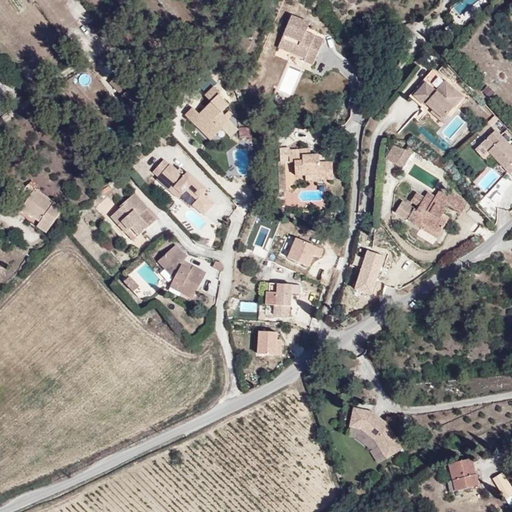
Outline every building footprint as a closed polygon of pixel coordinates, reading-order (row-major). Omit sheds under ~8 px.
[(271,43),(307,58),(317,35),(299,28),(303,18),(285,11),(271,43)] [(275,55),(287,59),(290,51),(277,47),(275,55)] [(463,93),(431,65),(421,77),(425,80),(415,92),(425,101),(426,101),(428,98),(432,101),(430,104),(443,115),(447,110),(463,93)] [(142,89),(145,87),(138,79),(132,85),(118,70),(108,79),(121,93),(134,106),(147,94),(142,89)] [(208,76),(198,83),(203,89),(213,82),(208,76)] [(425,101),(415,92),(425,80),(421,77),(407,93),(421,105),(425,101)] [(225,127),(216,116),(225,109),(233,102),(224,92),(227,89),(219,79),(207,89),(213,96),(206,102),(209,106),(204,110),(196,100),(186,109),(205,131),(212,126),(218,133),(225,127)] [(134,106),(121,93),(118,96),(130,109),(134,106)] [(443,115),(432,106),(429,109),(444,121),(451,113),(447,110),(443,115)] [(234,119),(225,109),(216,116),(225,127),(234,119)] [(487,131),(493,125),(489,122),(483,128),(487,131)] [(211,139),(218,133),(212,126),(205,131),(211,139)] [(480,138),(487,131),(483,128),(476,133),(480,138)] [(511,151),(511,146),(495,130),(481,144),(511,174),(511,159),(508,156),(511,151)] [(406,151),(394,147),(386,157),(403,169),(416,148),(411,144),(406,151)] [(305,145),(281,146),(281,157),(289,157),(290,170),(300,170),(300,173),(327,173),(326,159),(314,159),(314,151),(305,151),(305,145)] [(159,154),(147,166),(174,192),(182,185),(191,194),(186,199),(199,211),(210,199),(198,188),(203,183),(183,165),(177,171),(159,154)] [(48,232),(64,208),(37,190),(40,186),(31,180),(26,188),(31,191),(17,212),(28,219),(31,214),(42,221),(38,226),(48,232)] [(396,211),(439,239),(449,222),(441,217),(449,204),(460,212),(467,201),(455,193),(452,197),(440,189),(435,197),(428,192),(425,198),(417,193),(411,203),(416,206),(414,210),(402,202),(396,211)] [(148,226),(138,214),(144,208),(131,193),(113,209),(120,217),(114,223),(123,232),(129,227),(137,236),(148,226)] [(472,207),(466,212),(478,224),(483,219),(472,207)] [(138,214),(148,226),(155,221),(144,208),(138,214)] [(120,217),(113,209),(107,213),(114,223),(120,217)] [(42,221),(31,214),(28,219),(38,226),(42,221)] [(137,236),(129,227),(123,232),(131,241),(137,236)] [(319,258),(323,250),(297,238),(288,257),(308,266),(313,255),(319,258)] [(191,294),(201,276),(190,268),(186,274),(176,267),(180,261),(182,258),(171,245),(152,263),(169,281),(191,294)] [(372,295),(384,256),(367,251),(355,289),(372,295)] [(221,270),(224,262),(214,259),(212,267),(221,270)] [(186,274),(190,268),(180,261),(176,267),(186,274)] [(135,285),(124,274),(117,280),(128,292),(135,285)] [(191,294),(169,281),(164,287),(188,300),(191,294)] [(301,294),(301,285),(265,282),(263,305),(271,305),(270,315),(287,316),(287,310),(290,310),(291,293),(301,294)] [(270,315),(271,305),(263,305),(263,314),(270,315)] [(253,348),(276,350),(277,334),(272,334),(273,327),(256,325),(253,348)] [(375,412),(352,410),(348,430),(364,431),(377,442),(389,460),(406,449),(391,425),(375,412)] [(478,484),(471,457),(449,463),(455,489),(478,484)] [(511,495),(511,486),(505,473),(494,479),(505,499),(511,495)]
